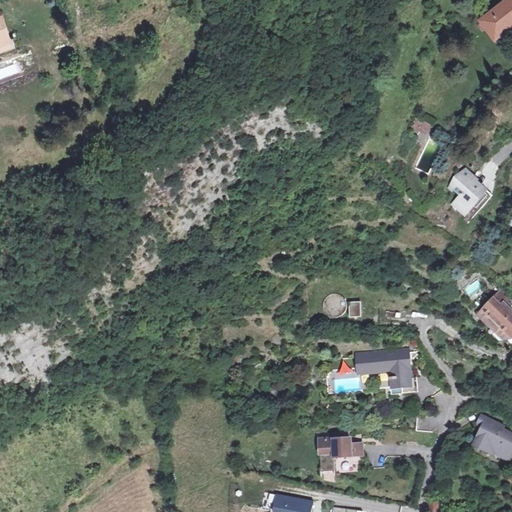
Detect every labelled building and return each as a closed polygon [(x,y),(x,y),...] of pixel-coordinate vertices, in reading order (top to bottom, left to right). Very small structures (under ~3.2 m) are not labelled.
[(511,24),(511,0),(508,0),(482,21),(495,37),(511,24)] [(0,48),(10,45),(0,17),(0,48)] [(429,124),(418,117),(413,124),(425,132),(429,124)] [(480,186),(482,183),(470,174),(457,191),(468,199),(461,208),(474,218),(481,209),(487,214),(498,200),(492,195),(480,186)] [(480,186),(492,195),(494,193),(482,183),(480,186)] [(481,209),(474,218),(480,224),(487,214),(481,209)] [(511,300),(501,291),(498,294),(511,307),(511,300)] [(511,307),(498,294),(483,310),(493,319),(489,323),(486,326),(499,339),(501,337),(506,342),(511,339),(511,307)] [(327,301),(326,303),(325,306),(325,308),(325,311),(325,313),(326,315),(328,317),(330,319),(332,320),(334,321),(337,321),(339,321),(342,321),(344,319),(346,318),(348,316),(349,314),(349,311),(350,309),(349,306),(349,304),(347,302),(346,300),(343,298),(341,297),(339,297),(336,297),(334,297),(331,298),(329,299),(327,301)] [(364,305),(353,305),(353,320),(364,320),(364,305)] [(493,319),(483,310),(480,313),(489,323),(493,319)] [(389,377),(391,376),(395,376),(395,384),(396,384),(397,391),(404,391),(407,391),(407,382),(410,382),(409,373),(408,373),(408,368),(410,367),(411,365),(411,362),(409,361),(407,360),(407,358),(408,358),(408,354),(360,358),(361,371),(388,369),(389,375),(389,377)] [(407,391),(404,391),(404,398),(420,397),(419,381),(410,382),(407,382),(407,391)] [(505,460),(511,457),(511,439),(504,436),(505,433),(483,421),(480,428),(482,433),(483,434),(486,436),(484,439),(480,440),(475,450),(487,456),(488,455),(499,461),(500,458),(505,460)] [(321,441),(321,456),(335,455),(335,459),(360,458),(360,447),(352,448),(351,442),(335,442),(335,441),(321,441)] [(335,455),(321,456),(322,478),(336,477),(335,459),(335,455)] [(510,466),(511,461),(511,457),(505,460),(500,458),(499,461),(510,466)] [(303,499),(277,494),(274,511),(279,511),(312,511),(314,504),(302,502),(303,499)] [(438,499),(429,499),(429,511),(438,511),(438,499)]
